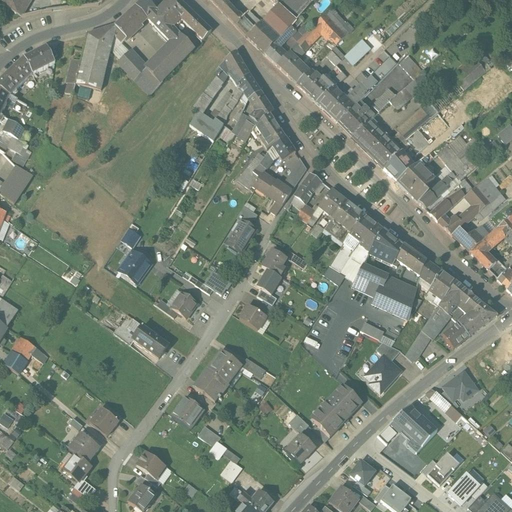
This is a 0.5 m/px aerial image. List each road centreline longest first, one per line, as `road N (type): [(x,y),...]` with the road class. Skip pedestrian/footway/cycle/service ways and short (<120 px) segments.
road 1 (residential): [(265,239),(224,314),(114,465),(112,511)]
road 2 (residential): [(261,73),(346,190),(442,253)]
road 3 (residential): [(442,253),(412,213),(261,73)]
road 4 (secondary): [(356,445),(511,316)]
road 5 (residential): [(0,61),(112,14),(126,0)]
